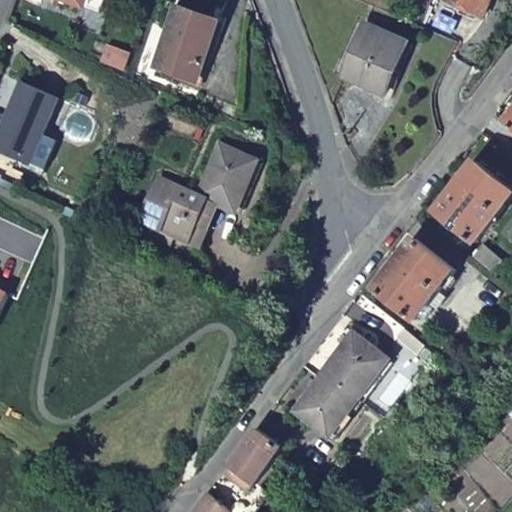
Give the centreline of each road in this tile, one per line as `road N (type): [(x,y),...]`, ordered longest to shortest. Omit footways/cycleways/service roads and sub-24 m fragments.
road 1 (residential): [(360,261),(178,511)]
road 2 (residential): [(277,0),(305,73),(340,227),(360,261)]
road 3 (residential): [(511,65),(360,261)]
